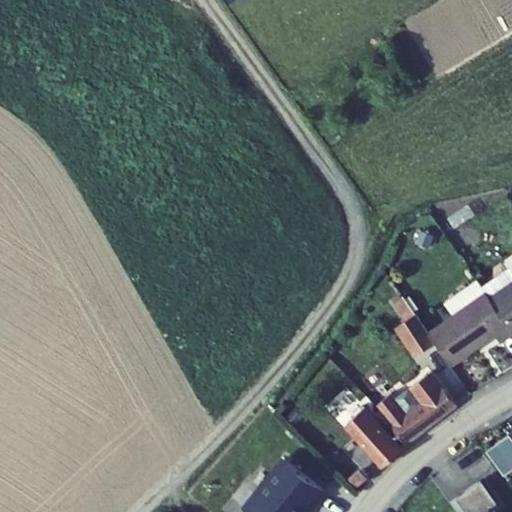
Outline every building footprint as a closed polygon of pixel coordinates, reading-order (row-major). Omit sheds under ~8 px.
[(511,249),(470,277),(478,287),(486,297),(501,324),(503,327),(511,320),(511,249)] [(408,345),(427,333),(421,325),(392,287),(385,293),(397,310),(387,318),(408,345)] [(486,335),(501,324),(486,297),(478,287),(421,325),(427,333),(440,353),(481,328),(486,335)] [(445,396),(419,361),(380,389),(375,383),(361,397),(392,433),(445,396)] [(334,418),(370,457),(388,439),(351,402),(334,418)] [(308,480),(270,449),(228,499),(244,511),(282,511),(283,511),(281,510),(288,502),(290,504),(308,480)] [(491,498),(472,472),(447,490),(462,511),(491,511),(485,502),(491,498)]
